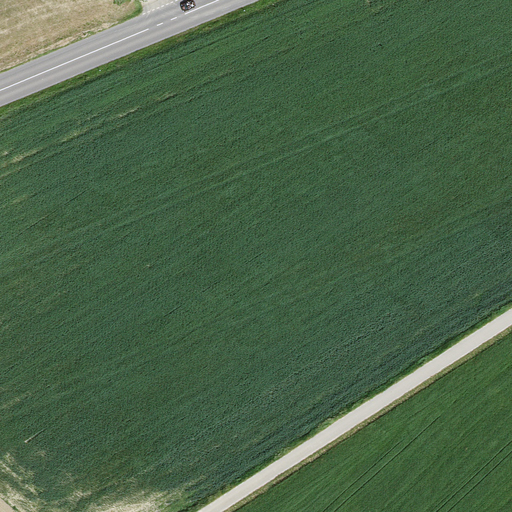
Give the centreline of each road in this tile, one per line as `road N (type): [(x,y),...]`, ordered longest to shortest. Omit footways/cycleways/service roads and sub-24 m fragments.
road 1 (track): [(203,511),(511,314)]
road 2 (secondary): [(0,89),(217,0)]
